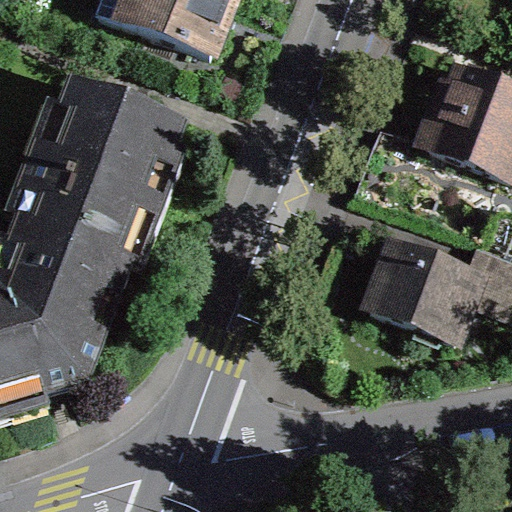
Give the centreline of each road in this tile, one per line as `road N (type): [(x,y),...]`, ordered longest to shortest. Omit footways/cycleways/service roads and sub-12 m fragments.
road 1 (residential): [(173,475),(354,0)]
road 2 (residential): [(173,475),(511,419)]
road 3 (residential): [(36,511),(173,475)]
